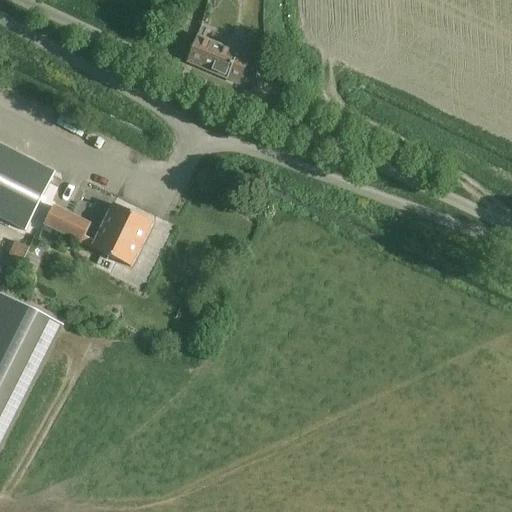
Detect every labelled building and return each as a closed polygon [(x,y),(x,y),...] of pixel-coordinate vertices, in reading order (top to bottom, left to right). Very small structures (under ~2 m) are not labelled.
[(197,38),(187,63),(239,86),(250,60),(238,55),(241,48),(228,43),(226,50),(197,38)] [(0,147),(0,219),(26,233),(55,175),(0,147)] [(130,267),(151,224),(115,206),(94,249),(130,267)] [(45,230),(54,235),(81,248),(92,225),(56,207),(45,230)] [(0,444),(60,327),(0,296),(0,444)]
